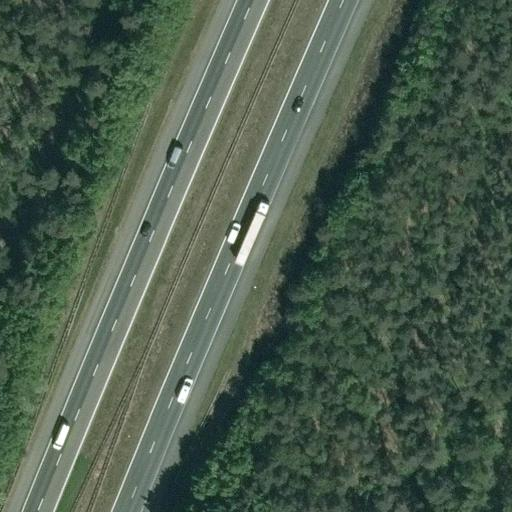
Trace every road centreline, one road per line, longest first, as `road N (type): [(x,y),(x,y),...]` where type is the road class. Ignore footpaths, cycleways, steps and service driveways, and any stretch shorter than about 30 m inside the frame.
road 1 (motorway): [(125,511),(342,0)]
road 2 (motorway): [(253,0),(37,511)]
